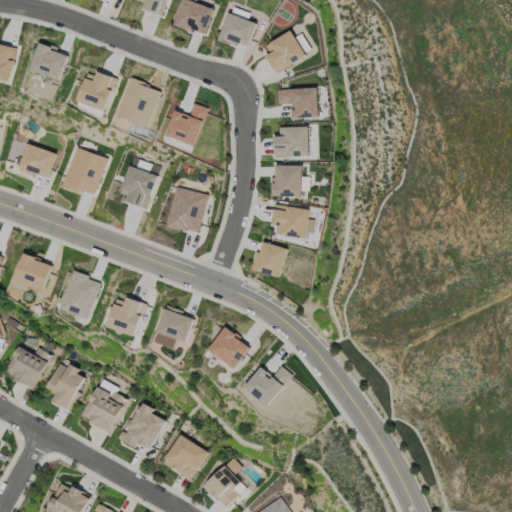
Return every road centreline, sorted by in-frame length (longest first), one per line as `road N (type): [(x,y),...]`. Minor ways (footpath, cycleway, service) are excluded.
road 1 (residential): [(414,511),(331,367),(258,300),(0,204)]
road 2 (residential): [(214,282),(244,164),(239,90),(190,64),(0,2)]
road 3 (residential): [(185,511),(0,404)]
